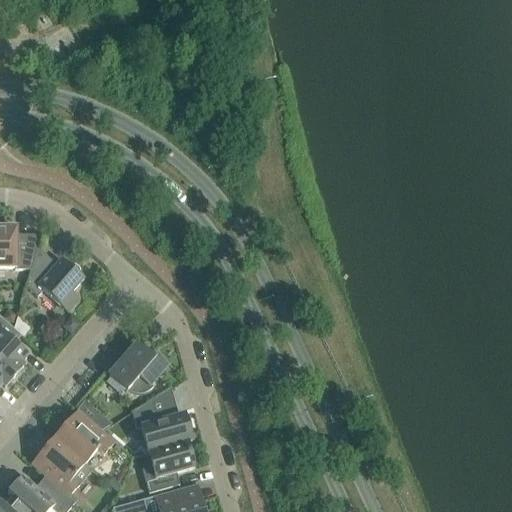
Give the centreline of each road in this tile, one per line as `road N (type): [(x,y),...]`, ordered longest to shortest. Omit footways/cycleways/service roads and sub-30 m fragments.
road 1 (tertiary): [(374,511),(223,204),(176,155),(127,124),(91,107),(0,88)]
road 2 (tertiary): [(0,114),(109,147),(167,187),(202,224),(347,511)]
road 3 (residential): [(135,282),(180,326),(230,511)]
road 4 (residential): [(0,436),(135,282)]
road 5 (residential): [(0,196),(34,203),(73,226),(135,282)]
